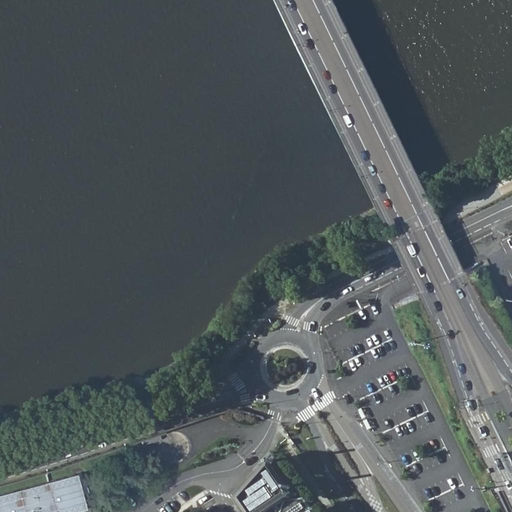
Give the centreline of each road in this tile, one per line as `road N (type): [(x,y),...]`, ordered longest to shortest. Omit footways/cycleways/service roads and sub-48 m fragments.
road 1 (primary): [(288,0),(439,311),(475,421),(511,494)]
road 2 (primary): [(511,378),(453,278),(318,0)]
road 3 (secondary): [(0,466),(253,375)]
road 4 (secondary): [(295,337),(313,305),(511,205)]
road 5 (secondary): [(377,511),(313,380)]
road 6 (secondary): [(286,399),(304,413),(360,511)]
